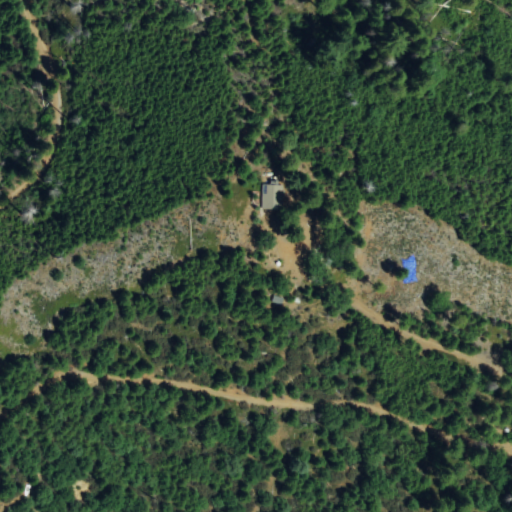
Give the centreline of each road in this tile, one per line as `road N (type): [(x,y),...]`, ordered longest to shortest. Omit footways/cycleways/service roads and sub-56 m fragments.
road 1 (residential): [(0,427),(67,381),(86,380),(358,412),(480,451),(511,452)]
road 2 (residential): [(0,197),(59,123),(58,82),(29,0)]
